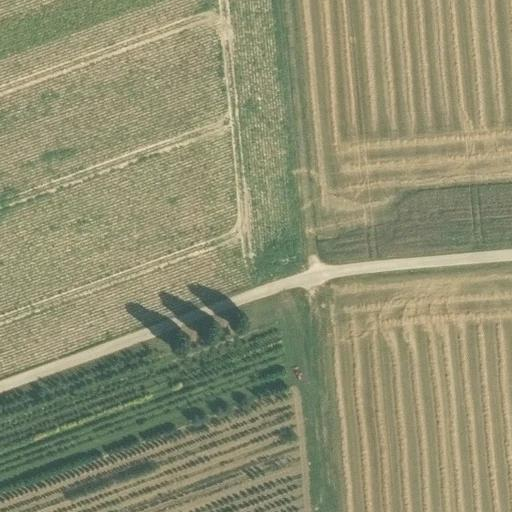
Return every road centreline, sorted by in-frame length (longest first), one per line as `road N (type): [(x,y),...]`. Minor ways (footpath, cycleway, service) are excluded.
road 1 (track): [(511,257),(314,276),(0,389)]
road 2 (track): [(287,0),(335,511)]
